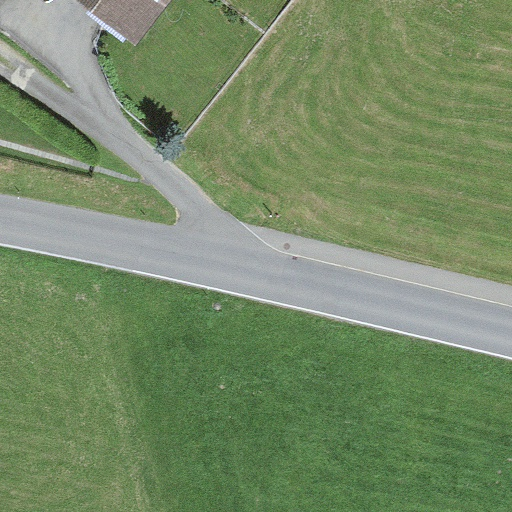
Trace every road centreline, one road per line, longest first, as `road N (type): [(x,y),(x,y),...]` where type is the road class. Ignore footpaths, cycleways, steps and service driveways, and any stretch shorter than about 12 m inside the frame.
road 1 (tertiary): [(0,220),(511,333)]
road 2 (track): [(0,57),(180,186),(207,222),(218,264)]
